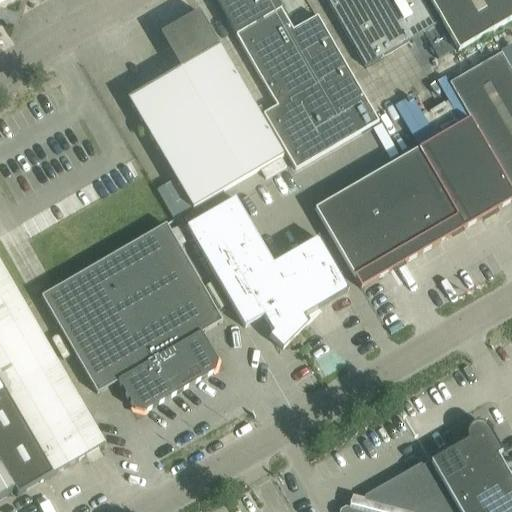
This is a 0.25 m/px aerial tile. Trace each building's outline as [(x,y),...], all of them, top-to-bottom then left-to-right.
[(224,0),(216,5),(225,21),(276,109),(262,117),(295,173),(378,125),(343,63),(317,19),(293,33),(273,0),(224,0)] [(421,0),(325,0),(365,69),(423,36),(438,28),(421,0)] [(511,0),(425,0),(458,55),(511,22),(511,0)] [(181,70),(128,101),(192,212),(282,159),(218,49),(198,14),(161,35),(181,70)] [(438,62),(453,53),(438,28),(423,36),(438,62)] [(449,86),(450,87),(510,191),(511,189),(511,75),(501,56),(449,86)] [(360,291),(391,273),(511,203),(511,195),(509,191),(469,122),(314,212),(360,291)] [(234,202),(186,230),(244,330),(263,319),(272,335),(269,339),(282,352),(308,326),(307,325),(307,326),(303,319),(344,295),(347,294),(317,240),(272,266),(234,202)] [(117,384),(132,411),(134,413),(143,415),(214,374),(217,365),(200,336),(221,324),(165,228),(41,299),(97,396),(117,384)] [(0,469),(14,494),(13,494),(16,499),(104,448),(24,311),(0,268),(0,469)] [(467,442),(455,449),(472,478),(499,463),(496,458),(502,455),(488,431),(487,430),(486,429),(484,427),(482,426),(480,426),(478,425),(477,426),(474,426),(472,427),(470,429),(469,430),(468,431),(467,432),(467,434),(466,435),(466,436),(466,438),(466,440),(467,442)] [(455,449),(430,464),(446,493),(472,478),(455,449)] [(499,463),(472,478),(446,493),(456,511),(509,480),(499,463)] [(430,464),(363,503),(346,511),(457,511),(456,511),(446,493),(430,464)] [(0,501),(13,494),(14,494),(0,469),(0,501)] [(511,484),(509,480),(456,511),(457,511),(493,511),(511,501),(511,484)] [(511,511),(511,501),(493,511),(511,511)]
